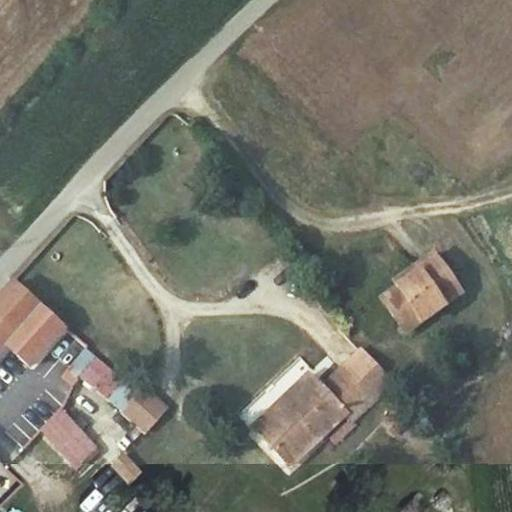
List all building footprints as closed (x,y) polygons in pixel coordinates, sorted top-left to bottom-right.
[(379,299),(398,325),(415,313),(420,321),(459,293),(431,254),(413,267),(416,273),(396,287),(379,299)] [(413,267),(392,282),(396,287),(416,273),(413,267)] [(0,347),(7,340),(32,361),(46,344),(62,326),(11,283),(0,294),(0,347)] [(415,313),(398,325),(403,333),(420,321),(415,313)] [(46,344),(56,353),(72,334),(62,326),(46,344)] [(268,412),(252,428),(289,467),(344,415),(350,421),(350,420),(389,383),(360,352),(320,390),(314,382),(275,419),(268,412)] [(89,362),(79,354),(68,367),(77,375),(89,362)] [(122,382),(93,357),(89,362),(77,375),(106,400),(122,382)] [(307,375),(268,412),(275,419),(314,382),(307,375)] [(136,394),(122,382),(106,400),(121,412),(136,394)] [(61,411),(40,432),(74,469),(96,448),(61,411)] [(350,421),(332,438),(337,443),(355,425),(350,420),(350,421)] [(0,483),(9,473),(0,464),(0,483)] [(127,483),(111,465),(90,484),(106,501),(127,483)] [(432,511),(434,509),(411,493),(397,511),(432,511)]
